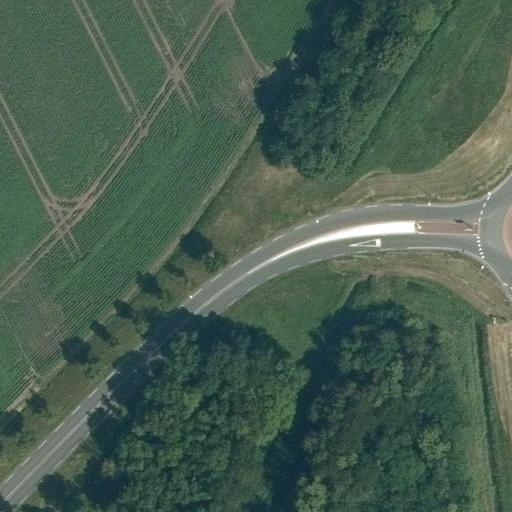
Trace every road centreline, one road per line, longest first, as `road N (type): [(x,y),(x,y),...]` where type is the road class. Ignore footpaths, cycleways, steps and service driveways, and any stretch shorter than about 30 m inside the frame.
road 1 (primary): [(0,506),(192,315),(246,275)]
road 2 (primary): [(496,207),(345,220),(278,246),(246,275)]
road 3 (primary): [(246,275),(362,245),(443,241),(493,252)]
